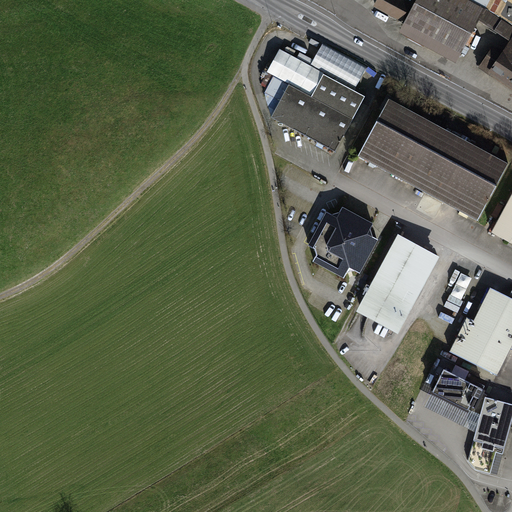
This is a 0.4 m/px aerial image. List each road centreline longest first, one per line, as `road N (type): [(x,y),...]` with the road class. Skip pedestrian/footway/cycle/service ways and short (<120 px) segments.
road 1 (track): [(269,15),(244,72),(294,285),(352,378),(461,474),(488,511)]
road 2 (track): [(244,72),(200,132),(126,206),(0,295)]
road 3 (tertiary): [(511,131),(269,0)]
road 4 (residential): [(276,143),(511,274)]
